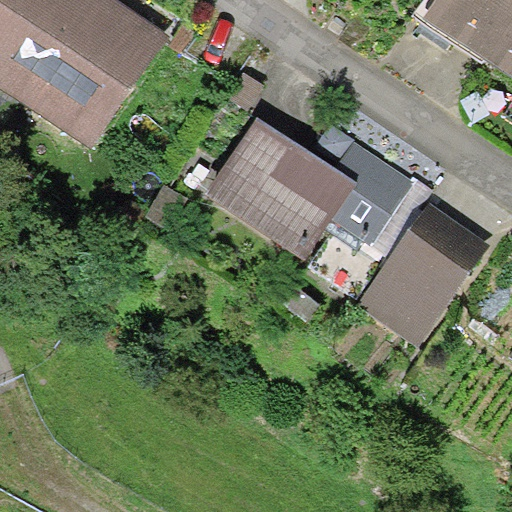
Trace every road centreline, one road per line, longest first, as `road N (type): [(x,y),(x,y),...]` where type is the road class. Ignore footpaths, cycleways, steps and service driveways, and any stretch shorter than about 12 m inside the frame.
road 1 (residential): [(511,196),(222,0)]
road 2 (track): [(77,511),(40,489),(0,399)]
